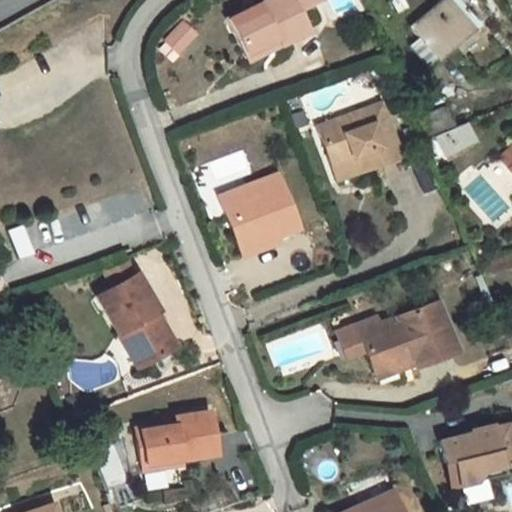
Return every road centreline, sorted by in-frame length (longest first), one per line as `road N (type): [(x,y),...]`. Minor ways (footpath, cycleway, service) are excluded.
road 1 (residential): [(177,221),(285,511)]
road 2 (unknown): [(411,179),(412,235),(404,248),(223,339)]
road 3 (unclassified): [(177,221),(0,279)]
road 4 (residential): [(128,56),(177,221)]
